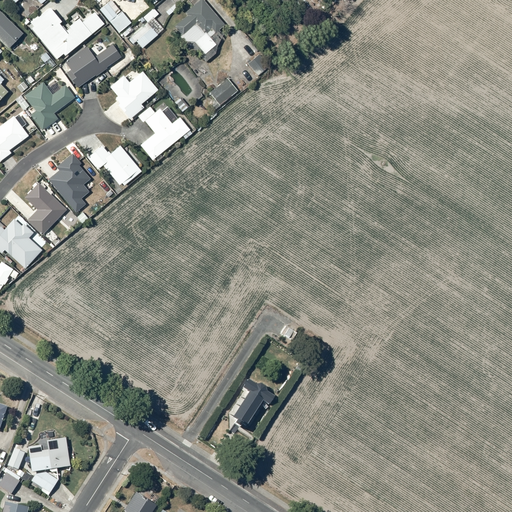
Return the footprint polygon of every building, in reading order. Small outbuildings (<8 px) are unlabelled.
[(131,23),(111,0),(110,0),(100,9),(119,33),(131,23)] [(177,25),(186,35),(197,25),(209,39),(226,24),(205,0),(199,0),(187,11),(188,15),(177,25)] [(163,17),(154,8),(143,17),(148,23),(132,36),(142,48),(164,29),(157,22),(163,17)] [(68,34),(49,10),(28,25),(56,60),(63,54),(64,57),(101,26),(92,14),(68,34)] [(0,12),(0,40),(9,49),(23,34),(0,12)] [(87,47),(64,62),(70,71),(66,73),(77,89),(122,57),(114,44),(94,58),(87,47)] [(259,53),(247,65),(259,77),(271,65),(259,53)] [(129,83),(124,76),(110,87),(118,97),(114,100),(129,119),(143,108),(141,105),(158,90),(143,71),(129,83)] [(0,83),(3,80),(0,76),(0,99),(8,93),(0,84),(0,83)] [(237,92),(228,79),(210,92),(217,101),(212,104),(214,108),(237,92)] [(30,115),(42,131),(58,119),(54,113),(74,98),(65,85),(53,94),(43,83),(24,97),(35,111),(30,115)] [(160,109),(145,121),(155,133),(140,146),(152,160),(189,130),(179,117),(171,123),(160,109)] [(0,161),(10,154),(9,151),(28,136),(13,116),(0,126),(0,161)] [(101,146),(87,158),(97,170),(103,166),(120,188),(141,172),(120,146),(108,155),(101,146)] [(59,171),(47,180),(75,212),(85,204),(80,199),(89,192),(83,185),(90,179),(78,166),(81,164),(73,154),(56,167),(59,171)] [(17,163),(10,156),(1,164),(8,171),(17,163)] [(67,210),(38,183),(24,197),(37,209),(27,220),(42,234),(67,210)] [(32,234),(14,218),(4,229),(1,226),(0,227),(0,252),(1,253),(5,250),(25,268),(42,249),(29,238),(32,234)] [(0,288),(13,269),(2,262),(0,264),(0,288)] [(297,332),(285,325),(280,333),(292,341),(297,332)] [(241,387),(248,391),(232,417),(236,419),(234,422),(241,427),(243,423),(248,426),(263,401),(269,405),(275,396),(265,390),(267,386),(257,380),(254,384),(246,379),(241,387)] [(71,467),(67,438),(48,441),(49,450),(43,451),(42,446),(30,448),(34,478),(32,481),(51,493),(59,480),(46,473),(46,471),(71,467)] [(24,452),(14,448),(7,465),(18,469),(24,452)] [(32,474),(23,469),(20,467),(16,474),(5,467),(2,471),(4,472),(0,479),(0,487),(10,494),(18,481),(20,478),(27,482),(32,474)] [(152,511),(157,505),(136,492),(124,511),(125,511),(152,511)] [(28,511),(30,507),(6,502),(3,511),(28,511)]
